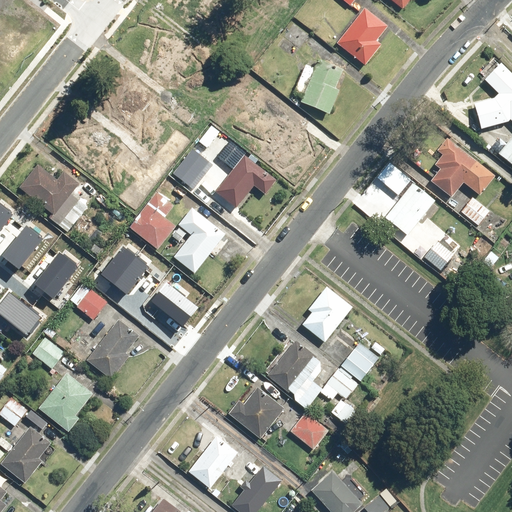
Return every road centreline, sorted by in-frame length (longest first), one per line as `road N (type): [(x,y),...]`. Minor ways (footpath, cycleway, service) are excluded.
road 1 (residential): [(496,0),(71,511)]
road 2 (residential): [(93,20),(0,139)]
